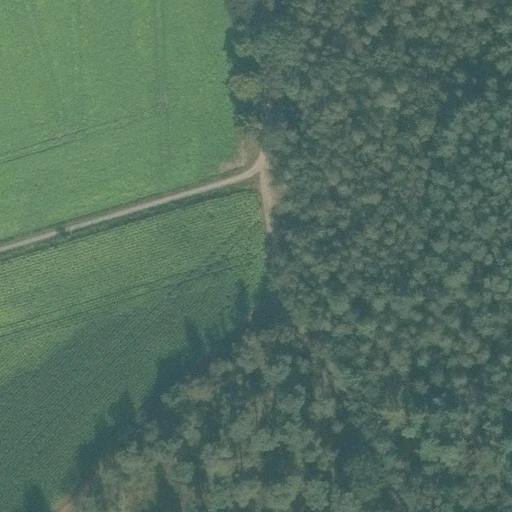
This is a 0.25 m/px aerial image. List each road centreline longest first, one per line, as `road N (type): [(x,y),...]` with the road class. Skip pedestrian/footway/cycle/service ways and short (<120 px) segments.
road 1 (track): [(59,511),(268,315)]
road 2 (track): [(268,315),(325,348),(416,511)]
road 3 (track): [(256,0),(266,169)]
road 4 (track): [(268,315),(266,169)]
